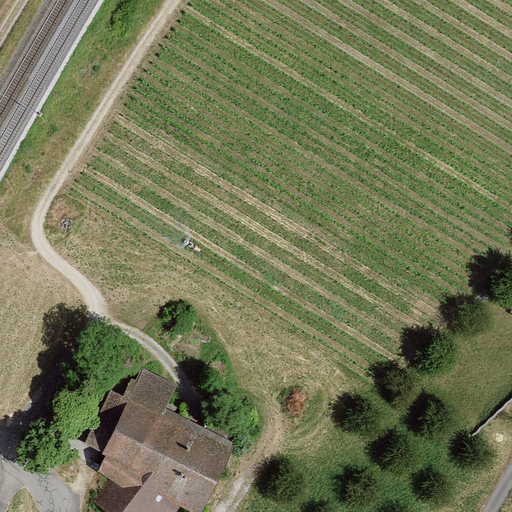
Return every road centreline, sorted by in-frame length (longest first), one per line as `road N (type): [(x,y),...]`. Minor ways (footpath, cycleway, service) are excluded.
road 1 (track): [(3,447),(98,303),(44,245),(39,227),(47,204),(175,0)]
road 2 (motorway): [(511,329),(301,511)]
